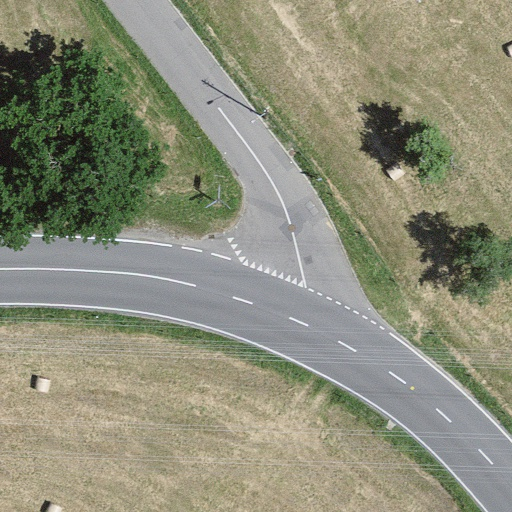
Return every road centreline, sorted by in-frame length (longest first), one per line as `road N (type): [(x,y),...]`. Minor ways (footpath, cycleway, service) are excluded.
road 1 (unclassified): [(306,325),(294,235),(267,173),(133,0)]
road 2 (secondary): [(306,325),(160,277),(0,270)]
road 3 (secondary): [(511,487),(397,377),(306,325)]
